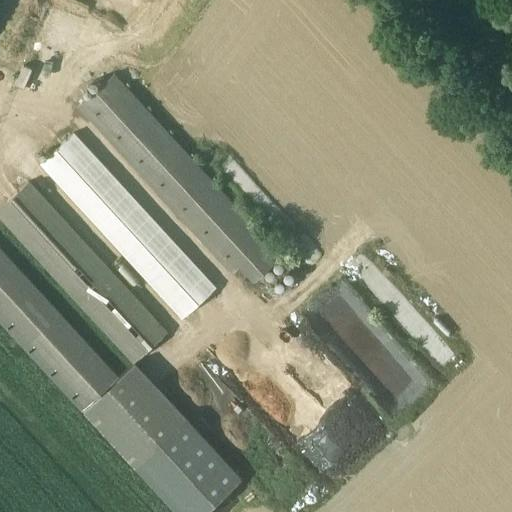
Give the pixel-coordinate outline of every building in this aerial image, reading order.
[(251,282),(282,254),(116,74),(79,107),(231,274),(237,268),(251,282)] [(40,163),(182,319),(218,287),(77,132),(40,163)] [(0,212),(135,361),(149,349),(170,329),(32,178),(0,206),(0,212)] [(0,322),(133,467),(173,511),(204,511),(242,478),(135,361),(116,379),(0,252),(0,322)] [(300,310),(392,418),(432,384),(340,276),(300,310)] [(315,460),(334,481),(384,436),(365,415),(315,460)]
